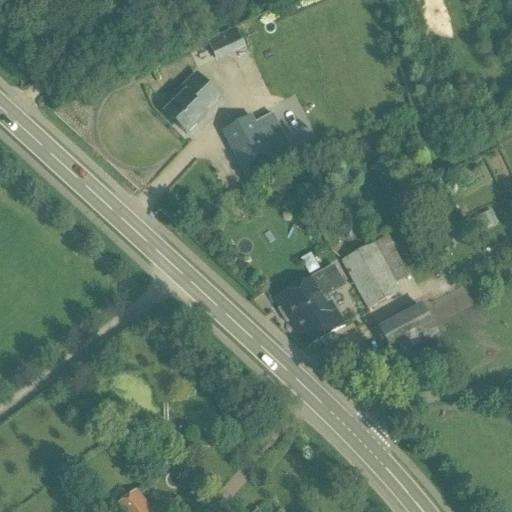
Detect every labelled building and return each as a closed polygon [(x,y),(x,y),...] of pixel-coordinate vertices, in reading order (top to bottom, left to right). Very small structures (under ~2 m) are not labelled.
[(253,89),(423,25),(413,0),(360,0),(237,47),(253,89)] [(319,138),(447,76),(436,53),(307,114),(319,138)] [(202,80),(166,114),(188,136),(209,116),(207,114),(221,100),(202,80)] [(252,119),(222,134),(247,180),(276,165),(252,119)] [(425,179),(443,218),(495,195),(477,156),(425,179)] [(376,246),(342,263),(369,312),(402,294),(376,246)] [(335,268),(277,302),(305,351),(347,327),(334,303),(332,304),(329,298),(346,288),(335,268)] [(422,307),(376,331),(392,363),(418,349),(422,356),(437,348),(434,341),(437,339),(427,321),(422,307)] [(150,511),(137,494),(114,511),(150,511)]
